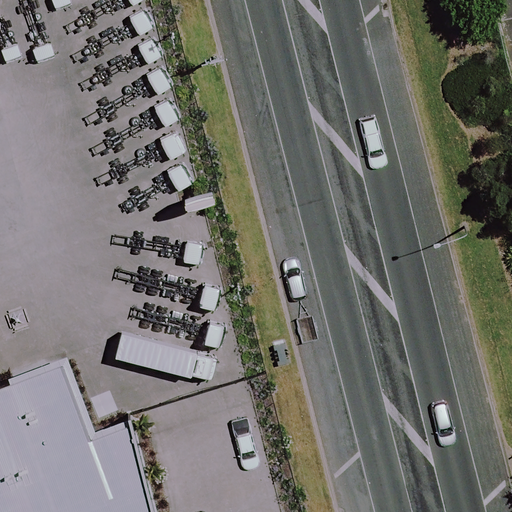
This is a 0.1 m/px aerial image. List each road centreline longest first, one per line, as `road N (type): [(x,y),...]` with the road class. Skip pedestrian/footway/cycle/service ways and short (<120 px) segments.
road 1 (secondary): [(437,511),(305,0)]
road 2 (unknown): [(108,254),(198,511)]
road 3 (unknown): [(108,254),(14,18)]
